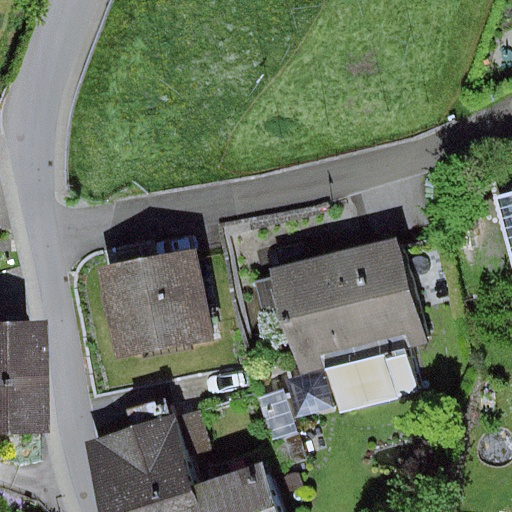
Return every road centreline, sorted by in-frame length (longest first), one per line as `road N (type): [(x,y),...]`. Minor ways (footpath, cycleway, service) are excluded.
road 1 (residential): [(511,122),(461,146),(44,244)]
road 2 (residential): [(44,244),(94,511)]
road 3 (residential): [(78,0),(37,97),(34,166),(44,244)]
